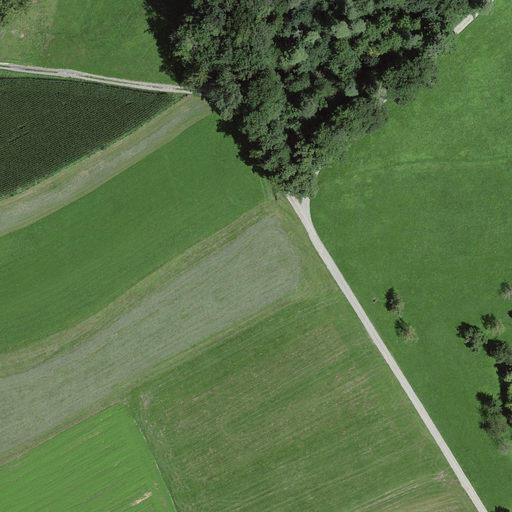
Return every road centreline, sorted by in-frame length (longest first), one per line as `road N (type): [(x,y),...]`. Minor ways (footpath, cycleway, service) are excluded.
road 1 (track): [(482,511),(288,194),(245,104),(217,93),(0,64)]
road 2 (track): [(488,0),(320,160),(305,215)]
